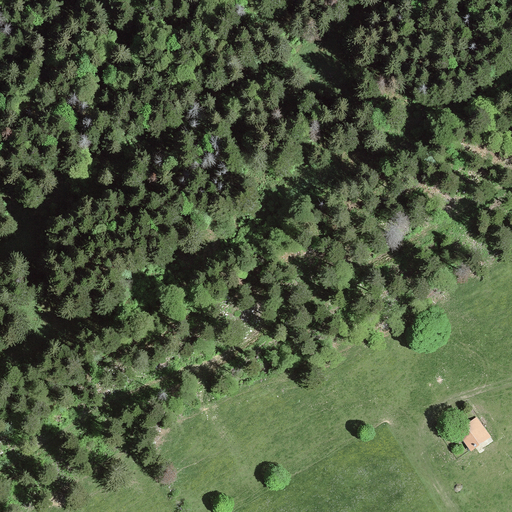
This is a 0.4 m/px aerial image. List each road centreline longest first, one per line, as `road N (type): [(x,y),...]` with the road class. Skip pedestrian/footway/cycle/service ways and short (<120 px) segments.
road 1 (track): [(0,476),(94,416),(206,369),(511,182)]
road 2 (track): [(456,511),(415,459),(409,431),(511,381)]
